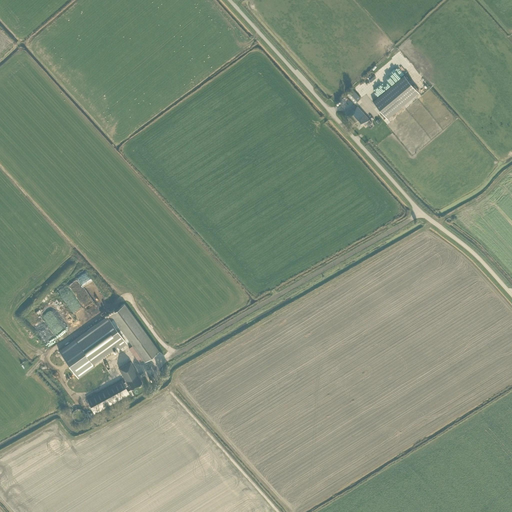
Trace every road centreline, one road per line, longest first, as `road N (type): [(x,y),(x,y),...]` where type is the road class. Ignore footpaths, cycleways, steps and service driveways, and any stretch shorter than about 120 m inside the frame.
road 1 (unclassified): [(511,294),(412,203),(229,0)]
road 2 (unclassified): [(166,387),(278,511)]
